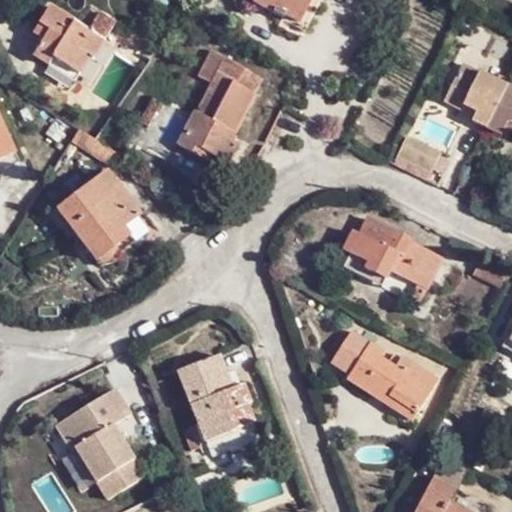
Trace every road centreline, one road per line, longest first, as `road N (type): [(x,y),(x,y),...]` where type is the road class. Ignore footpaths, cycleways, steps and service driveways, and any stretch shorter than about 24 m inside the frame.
road 1 (residential): [(511,242),(357,172),(299,184),(226,256)]
road 2 (residential): [(333,511),(255,291),(226,256)]
road 3 (residential): [(226,256),(124,325),(72,344),(43,341)]
